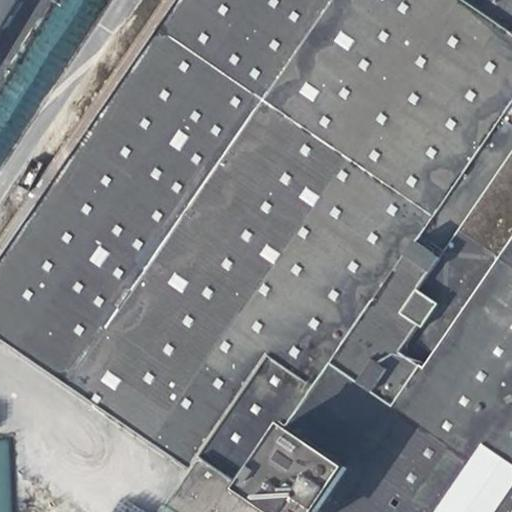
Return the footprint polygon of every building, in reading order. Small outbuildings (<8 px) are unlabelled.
[(0,0),(0,34),(22,0),(0,0)] [(162,0),(0,236),(0,272),(186,0),(162,0)] [(511,511),(511,0),(186,0),(0,272),(0,342),(32,365),(194,474),(174,504),(184,511),(511,511)] [(47,46),(55,50),(64,36),(56,32),(47,46)] [(0,463),(0,473),(0,474),(0,511),(9,511),(8,463),(0,463)]
